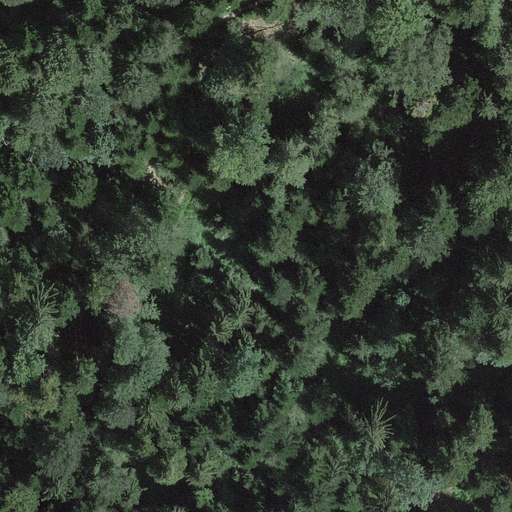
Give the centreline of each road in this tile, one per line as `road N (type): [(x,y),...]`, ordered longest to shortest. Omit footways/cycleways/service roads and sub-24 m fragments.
road 1 (track): [(0,433),(111,402),(127,383),(181,216),(235,151),(300,96),(461,0)]
road 2 (track): [(329,382),(349,306),(382,261),(438,217),(483,197),(511,197)]
road 3 (track): [(261,0),(95,67),(0,87)]
road 4 (track): [(111,402),(174,511)]
